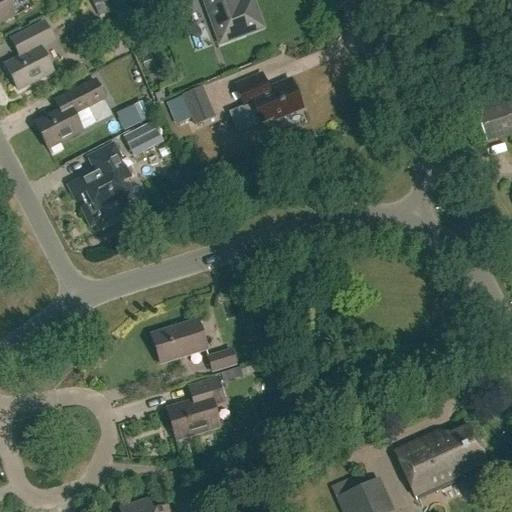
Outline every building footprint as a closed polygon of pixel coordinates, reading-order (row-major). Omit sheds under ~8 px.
[(8,3),(13,0),(0,0),(0,25),(16,17),(8,3)] [(168,0),(173,12),(199,2),(198,0),(168,0)] [(238,5),(236,0),(203,0),(220,44),(258,31),(261,25),(252,0),(238,5)] [(53,42),(43,24),(19,36),(28,54),(5,66),(18,92),(53,74),(40,49),(53,42)] [(263,92),(257,77),(234,86),(243,109),(252,105),(259,124),(273,118),(274,122),(302,110),(290,81),(263,92)] [(104,101),(95,82),(54,102),(60,113),(36,126),(48,150),(81,132),(73,117),(104,101)] [(236,115),(224,84),(188,97),(199,128),(236,115)] [(511,135),(511,95),(473,110),(485,145),(511,135)] [(163,142),(153,124),(123,139),(132,158),(163,142)] [(130,179),(113,145),(87,158),(94,173),(68,187),(76,204),(87,198),(95,213),(116,202),(115,200),(129,192),(124,182),(130,179)] [(206,350),(197,322),(151,337),(160,365),(206,350)] [(236,367),(231,350),(206,358),(211,375),(236,367)] [(223,404),(216,381),(188,390),(192,403),(166,411),(176,442),(219,429),(212,407),(223,404)] [(488,468),(468,423),(453,431),(436,431),(394,451),(418,502),(488,468)] [(391,511),(393,511),(380,480),(335,499),(340,511),(391,511)] [(152,511),(148,500),(118,510),(118,511),(166,511),(165,507),(152,511)]
